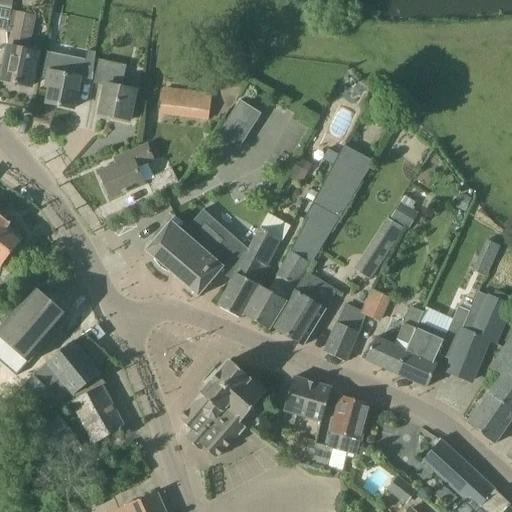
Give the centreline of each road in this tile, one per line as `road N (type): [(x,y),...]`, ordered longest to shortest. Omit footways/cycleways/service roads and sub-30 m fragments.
road 1 (residential): [(511,480),(419,406),(172,310),(123,325)]
road 2 (residential): [(123,325),(53,201),(0,139)]
road 3 (residential): [(189,511),(123,325)]
